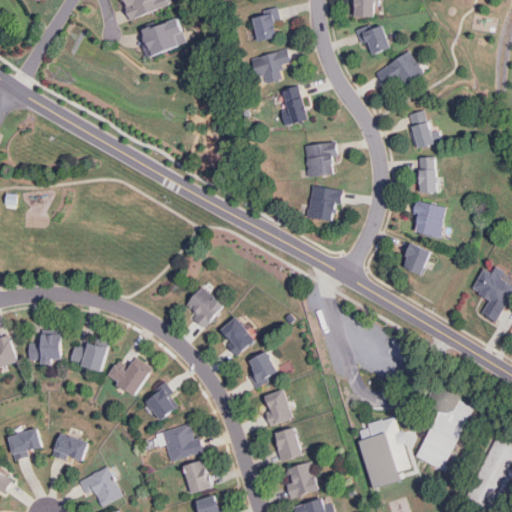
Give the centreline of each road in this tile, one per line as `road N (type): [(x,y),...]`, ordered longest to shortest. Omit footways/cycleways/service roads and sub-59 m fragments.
road 1 (tertiary): [(511,375),(0,75)]
road 2 (residential): [(0,299),(72,293),(125,308),(171,334),(220,394),(261,511)]
road 3 (residential): [(347,278),(376,219),(382,163),(373,129),(331,63),(320,0)]
